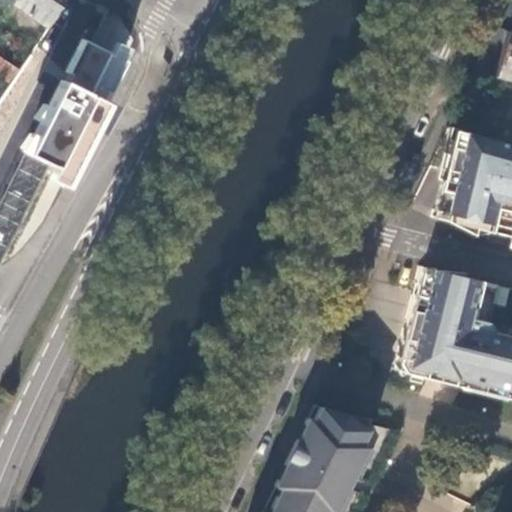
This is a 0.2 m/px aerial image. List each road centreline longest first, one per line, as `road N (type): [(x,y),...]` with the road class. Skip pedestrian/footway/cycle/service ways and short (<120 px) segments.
road 1 (primary): [(149,164),(0,483)]
road 2 (primary): [(218,511),(357,225)]
road 3 (primary): [(357,225),(467,0)]
road 4 (secondary): [(149,164),(85,205),(17,331)]
road 5 (residential): [(357,225),(511,263)]
